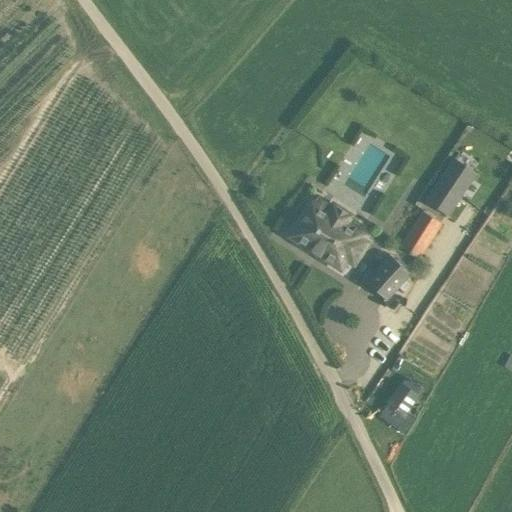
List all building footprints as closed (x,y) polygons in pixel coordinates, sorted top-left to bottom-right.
[(475,172),(455,158),(428,200),(449,213),(475,172)] [(341,267),(347,257),(354,261),(370,236),(363,231),(366,227),(361,224),(364,219),(352,211),(355,208),(331,193),(329,196),(317,189),(314,194),(310,191),(285,232),(341,267)] [(442,223),(422,210),(399,245),(420,258),(442,223)] [(409,272),(390,255),(367,280),(386,298),(409,272)] [(511,353),(510,353),(502,366),(511,370),(511,353)] [(421,387),(405,376),(401,382),(400,381),(377,417),(404,434),(416,419),(406,412),(418,394),(418,393),(421,387)]
